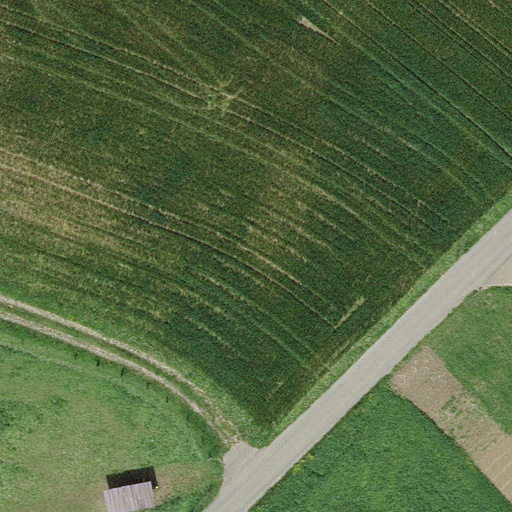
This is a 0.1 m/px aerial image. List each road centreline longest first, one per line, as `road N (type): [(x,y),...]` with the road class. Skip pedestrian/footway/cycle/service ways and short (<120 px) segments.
road 1 (track): [(511,228),(228,511)]
road 2 (track): [(0,328),(156,383),(200,407),(270,469)]
